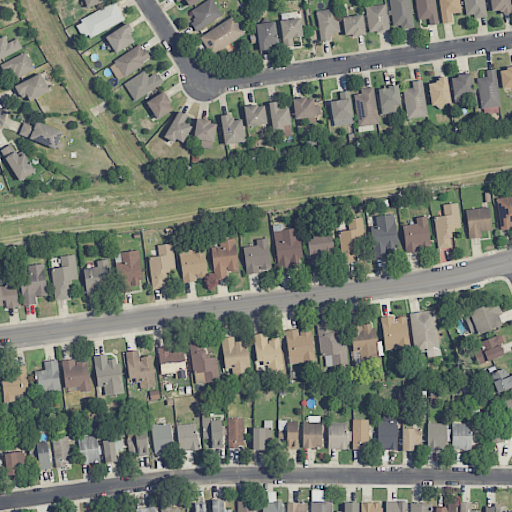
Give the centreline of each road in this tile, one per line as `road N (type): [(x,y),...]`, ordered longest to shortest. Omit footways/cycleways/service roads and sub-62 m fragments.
road 1 (tertiary): [(0,339),(423,282),(511,261)]
road 2 (residential): [(511,476),(240,475),(0,502)]
road 3 (residential): [(511,41),(201,87)]
